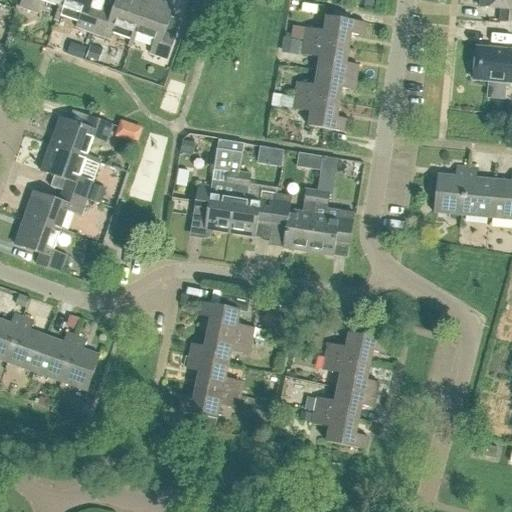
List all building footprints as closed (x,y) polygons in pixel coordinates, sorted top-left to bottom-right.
[(21,0),(19,9),(21,9),(34,14),(37,15),(41,2),(58,8),(53,21),(55,22),(56,22),(63,0),(21,0)] [(63,0),(56,22),(55,22),(58,23),(58,22),(60,17),(77,23),(75,29),(80,30),(93,35),(95,32),(102,12),(106,0),(63,0)] [(95,32),(93,35),(108,40),(110,41),(113,34),(130,40),(127,48),(130,48),(146,0),(118,0),(113,16),(102,12),(95,32)] [(146,0),(130,48),(132,49),(136,36),(153,42),(149,55),(154,57),(168,62),(176,38),(165,34),(170,18),(174,9),(149,0),(146,0)] [(358,0),(357,6),(373,9),(374,0),(358,0)] [(511,0),(480,0),(479,9),(500,11),(499,23),(511,24),(511,0)] [(306,30),(304,43),(349,51),(351,36),(364,38),(366,24),(327,18),(324,33),(306,30)] [(477,36),(496,36),(496,21),(477,21),(477,36)] [(297,56),(297,55),(299,42),(283,39),(280,53),(297,56)] [(86,48),(71,43),(67,54),(82,60),(86,48)] [(320,59),(318,74),(357,80),(359,67),(346,65),(349,51),(304,43),(302,56),(320,59)] [(103,51),(90,46),(86,57),(99,62),(103,51)] [(471,77),(473,78),(473,81),(511,84),(511,50),(476,48),(474,65),(472,65),(470,67),(469,75),(471,77)] [(297,84),(295,98),(339,105),(342,90),(355,93),(357,80),(318,74),(315,87),(297,84)] [(339,105),(295,98),(293,111),(311,114),(308,128),(347,135),(350,121),(337,119),(339,105)] [(60,120),(51,147),(87,160),(95,136),(108,140),(113,127),(88,118),(85,129),(60,120)] [(193,156),(195,143),(183,141),(181,154),(193,156)] [(435,158),(469,156),(469,146),(434,147),(435,158)] [(42,173),(54,177),(51,188),(63,192),(87,201),(92,187),(79,183),(87,160),(51,147),(42,173)] [(199,187),(193,222),(206,224),(204,232),(230,236),(240,175),(239,175),(242,154),(217,150),(214,171),(229,174),(226,188),(212,186),(212,189),(199,187)] [(321,172),(335,175),(337,160),(323,158),(321,172)] [(267,163),(267,172),(284,171),(285,190),(303,189),(302,181),(320,180),(319,160),(267,163)] [(437,176),(435,193),(433,214),(461,217),(466,169),(456,168),(455,178),(437,176)] [(461,217),(490,219),(493,181),(476,180),(477,170),(466,169),(461,217)] [(493,181),(490,219),(511,221),(511,172),(511,173),(510,183),(493,181)] [(259,224),(272,226),(277,197),(262,194),(261,202),(248,200),(251,177),(240,175),(230,236),(257,240),(259,224)] [(94,186),(89,201),(100,205),(105,190),(94,186)] [(34,194),(25,221),(61,234),(70,210),(82,214),(87,201),(63,192),(59,203),(34,194)] [(307,254),(317,193),(307,192),(303,214),(290,212),(292,199),(277,197),(272,226),(287,228),(284,250),(307,254)] [(317,193),(307,254),(334,258),(337,243),(350,245),(354,215),(341,213),(340,219),(326,217),(329,195),(317,193)] [(61,234),(25,221),(16,247),(41,256),(38,266),(61,274),(66,261),(53,257),(61,234)] [(26,309),(30,299),(19,295),(16,305),(26,309)] [(212,320),(209,334),(252,343),(255,330),(237,327),(240,313),(248,314),(250,301),(221,295),(219,308),(201,304),(199,318),(212,320)] [(283,319),(290,321),(292,321),(295,307),(293,307),(285,305),(283,319)] [(0,362),(5,364),(22,319),(12,315),(8,325),(0,321),(0,362)] [(5,364),(32,374),(45,338),(28,332),(32,322),(22,319),(5,364)] [(32,374),(58,383),(75,338),(65,334),(62,344),(45,338),(32,374)] [(193,346),(190,359),(228,367),(232,353),(249,356),(252,343),(209,334),(206,349),(193,346)] [(329,346),(326,359),(369,368),(372,354),(385,357),(388,343),(349,335),(346,349),(329,346)] [(75,338),(58,383),(85,393),(98,357),(81,351),(84,341),(75,338)] [(201,375),(198,388),(241,397),(243,384),(226,381),(228,367),(190,359),(187,372),(201,375)] [(341,376),(338,389),(377,398),(380,385),(366,382),(369,368),(326,359),(323,372),(341,376)] [(241,397),(198,388),(195,403),(181,401),(178,414),(193,417),(190,429),(215,433),(221,407),(238,410),(241,397)] [(304,411),(315,414),(315,412),(358,422),(361,407),(374,410),(377,398),(338,389),(335,403),(318,399),(317,401),(307,399),(304,411)] [(310,423),(312,415),(301,412),(299,421),(310,423)] [(358,422),(315,412),(315,414),(312,426),(330,429),(327,444),(365,452),(368,439),(355,436),(358,422)] [(495,460),(498,449),(477,444),(475,456),(495,460)]
